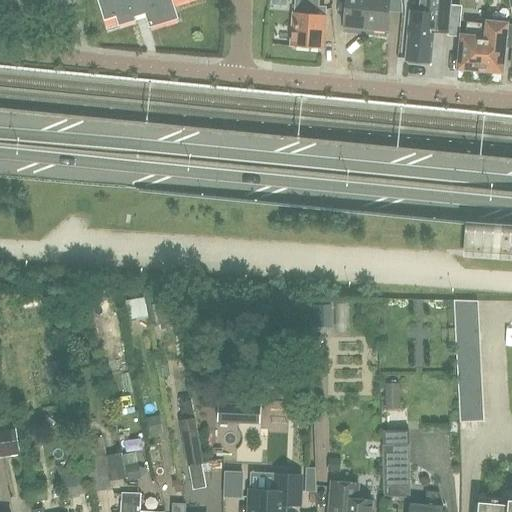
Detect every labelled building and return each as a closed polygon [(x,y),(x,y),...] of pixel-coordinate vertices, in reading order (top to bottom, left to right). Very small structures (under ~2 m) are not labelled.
[(187,0),(97,0),(106,29),(134,21),(133,17),(143,14),(147,28),(177,19),(172,5),(187,0)] [(364,32),(366,0),(346,0),(343,27),(344,27),(344,30),(364,32)] [(366,0),(364,32),(372,33),(372,30),(385,31),(387,12),(402,13),(401,3),(400,0),(366,0)] [(449,6),(449,0),(417,0),(416,15),(410,14),(409,27),(408,27),(405,59),(409,59),(409,64),(419,65),(419,60),(430,61),(433,33),(447,34),(448,18),(449,6)] [(321,49),(324,8),(314,7),(314,4),(296,3),(292,47),(321,49)] [(449,6),(448,18),(459,19),(460,7),(449,6)] [(493,41),(495,22),(484,21),(484,24),(467,22),(465,34),(461,34),(458,68),(480,70),(483,40),(493,41)] [(511,48),(511,41),(511,24),(495,22),(493,41),(483,40),(480,70),(501,72),(503,48),(511,48)] [(511,254),(511,228),(467,225),(465,251),(511,254)] [(148,318),(145,298),(121,302),(124,323),(148,318)] [(455,314),(479,313),(478,300),(454,300),(455,314)] [(337,309),(324,310),(326,332),(339,331),(337,309)] [(455,326),(479,325),(479,313),(455,314),(455,326)] [(94,321),(98,341),(119,337),(115,317),(94,321)] [(456,338),(480,337),(479,325),(455,326),(456,338)] [(456,350),(480,349),(480,337),(456,338),(456,350)] [(125,344),(125,373),(151,373),(151,344),(125,344)] [(457,362),(481,361),(480,349),(456,350),(457,362)] [(457,374),(482,373),(481,361),(457,362),(457,374)] [(458,386),(482,385),(482,373),(457,374),(458,386)] [(458,398),(483,397),(482,385),(458,386),(458,398)] [(181,398),(179,401),(180,406),(183,409),(182,411),(183,419),(193,418),(190,400),(187,397),(181,398)] [(459,411),(483,410),(483,397),(458,398),(459,411)] [(218,422),(239,423),(240,404),(219,403),(218,422)] [(459,423),(476,422),(484,422),(483,410),(459,411),(459,423)] [(75,420),(83,461),(85,461),(89,488),(90,493),(111,489),(110,482),(126,478),(123,468),(107,470),(101,436),(88,439),(84,418),(75,420)] [(68,464),(83,461),(75,420),(65,421),(69,435),(62,437),(68,464)] [(0,427),(0,446),(2,458),(20,455),(15,425),(0,427)] [(410,498),(409,430),(382,429),(383,497),(410,498)] [(198,440),(185,443),(189,466),(202,463),(198,440)] [(64,498),(85,494),(88,493),(88,491),(83,465),(59,469),(64,498)] [(250,490),(248,511),(284,511),(285,505),(300,506),(301,476),(276,475),(275,491),(250,490)] [(370,511),(372,500),(357,499),(358,483),(332,481),(330,510),(329,511),(370,511)] [(39,501),(50,499),(47,484),(36,486),(39,501)] [(438,506),(440,493),(426,492),(425,505),(409,504),(408,511),(443,511),(443,506),(438,506)] [(140,511),(141,495),(122,494),(120,511),(140,511)] [(511,511),(511,500),(507,500),(506,505),(478,502),(476,511),(511,511)]
